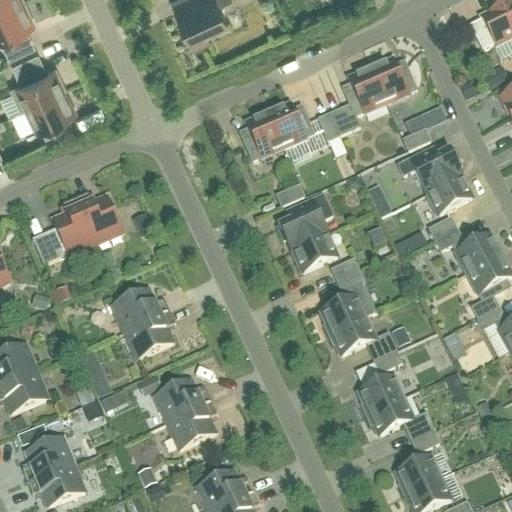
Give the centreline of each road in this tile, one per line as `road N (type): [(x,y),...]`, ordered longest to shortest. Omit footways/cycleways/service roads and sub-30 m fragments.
road 1 (unclassified): [(154,134),(330,511)]
road 2 (residential): [(154,134),(416,21)]
road 3 (residential): [(416,21),(511,217)]
road 4 (residential): [(0,199),(154,134)]
road 5 (unclassified): [(91,0),(154,134)]
